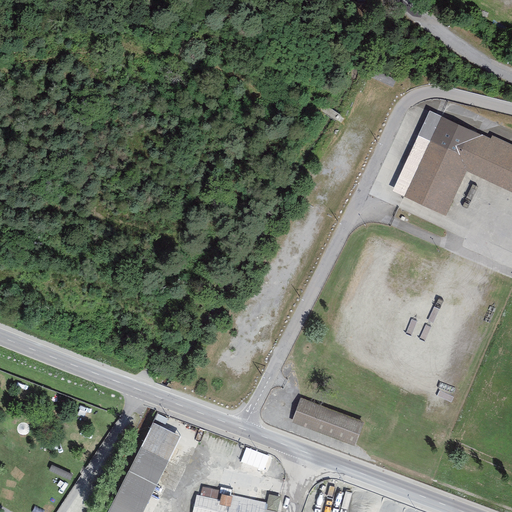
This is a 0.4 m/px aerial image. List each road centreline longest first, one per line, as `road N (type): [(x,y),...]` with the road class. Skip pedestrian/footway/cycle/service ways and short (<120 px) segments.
road 1 (residential): [(241,429),(405,109),(439,92),(511,107)]
road 2 (tertiary): [(241,429),(0,336)]
road 3 (tertiary): [(463,511),(241,429)]
road 4 (residential): [(511,69),(448,43),(398,0)]
